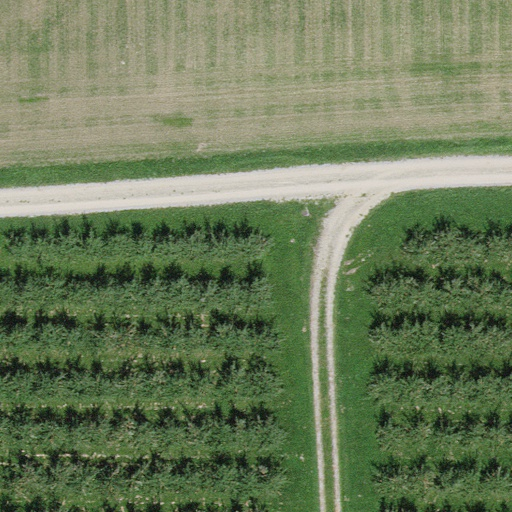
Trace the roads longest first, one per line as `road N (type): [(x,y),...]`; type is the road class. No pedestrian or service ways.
road 1 (track): [(511,172),(0,208)]
road 2 (track): [(331,181),(339,511)]
